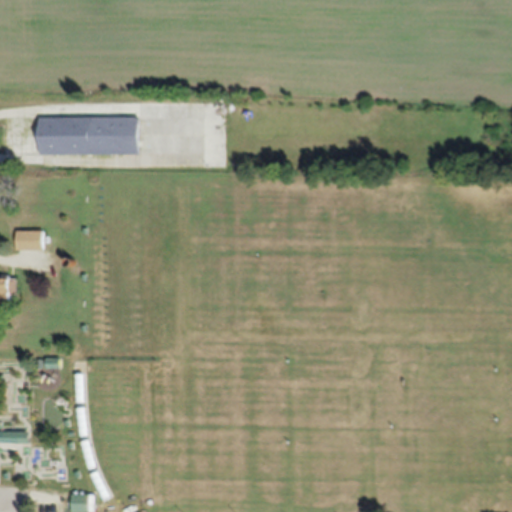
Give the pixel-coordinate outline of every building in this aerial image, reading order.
[(38,118),(38,153),(138,151),(140,117),(38,118)] [(45,231),(18,231),(18,251),(45,251),(45,231)] [(17,279),(0,278),(0,301),(17,301),(17,279)] [(86,402),(86,374),(74,374),(74,402),(86,402)] [(78,437),(90,436),(87,407),(75,409),(78,437)] [(29,432),(0,432),(0,442),(29,442),(29,432)]
